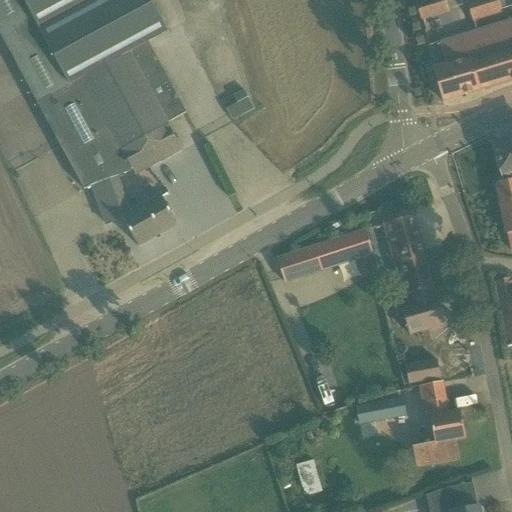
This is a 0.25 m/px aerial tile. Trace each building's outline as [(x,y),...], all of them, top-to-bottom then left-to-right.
[(0,0),(0,34),(84,190),(92,187),(113,178),(133,171),(135,176),(182,151),(168,124),(186,114),(148,43),(168,32),(150,0),(0,0)] [(511,21),(439,43),(446,66),(433,70),(443,102),(511,81),(511,21)] [(506,178),(506,182),(511,180),(511,139),(495,145),(504,179),(506,178)] [(127,216),(113,178),(92,187),(106,225),(123,218),(138,247),(178,226),(162,197),(127,216)] [(511,180),(506,182),(507,182),(497,184),(510,250),(511,250),(511,180)] [(384,225),(404,296),(433,288),(413,217),(384,225)] [(349,236),(358,262),(373,257),(365,231),(349,236)] [(285,286),(303,280),(294,254),(277,260),(285,286)] [(511,282),(510,283),(509,279),(493,282),(507,347),(511,368),(511,282)] [(436,298),(433,288),(404,296),(407,307),(402,308),(410,336),(445,326),(437,298),(436,298)] [(437,361),(406,367),(409,384),(440,378),(437,361)] [(455,442),(466,440),(460,411),(449,414),(446,399),(427,403),(435,444),(426,446),(418,458),(430,466),(459,461),(455,442)] [(402,400),(388,403),(391,420),(405,417),(402,400)] [(371,406),(357,409),(360,426),(375,423),(371,406)] [(312,459),(295,464),(306,496),(322,490),(312,459)]
